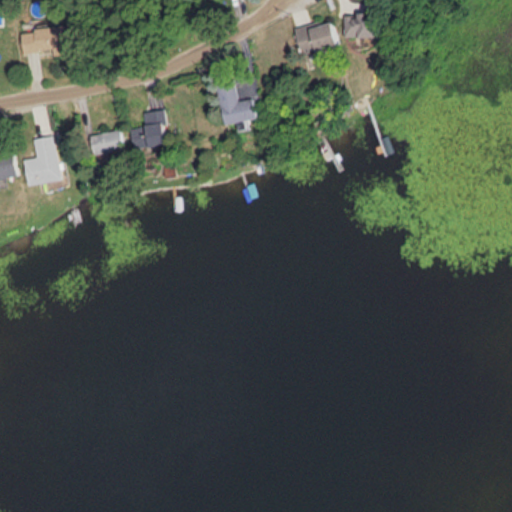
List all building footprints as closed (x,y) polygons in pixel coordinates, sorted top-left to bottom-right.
[(378,11),(360,12),(360,14),(346,14),(347,36),(379,35),(378,11)] [(335,20),(323,24),(322,20),(298,26),(305,54),(341,45),(335,20)] [(27,51),(57,49),(57,54),(70,53),(69,26),(25,28),(27,51)] [(260,117),(256,96),(241,99),(237,80),(219,84),(227,123),(260,117)] [(170,143),(167,123),(169,123),(168,108),(147,111),(149,125),(134,127),(137,147),(170,143)] [(127,147),(123,128),(94,134),(98,153),(127,147)] [(39,156),(26,158),(31,184),(64,178),(56,134),(36,137),(39,156)] [(0,176),(20,174),(17,155),(0,157),(0,176)]
